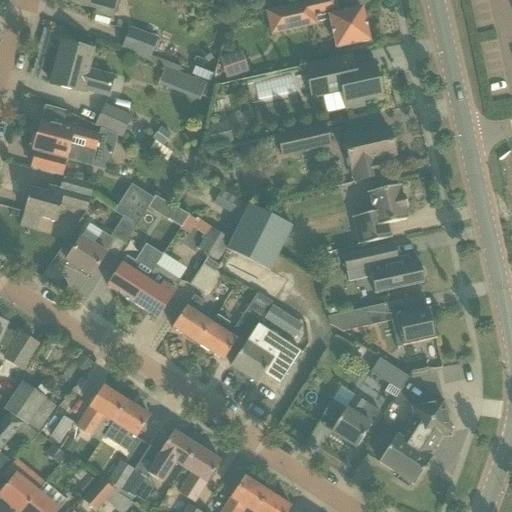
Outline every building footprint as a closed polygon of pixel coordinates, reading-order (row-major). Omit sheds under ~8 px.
[(73,0),(72,3),(96,9),(95,16),(93,23),(109,27),(110,20),(112,21),(115,14),(113,14),(116,0),(73,0)] [(337,10),(335,0),(318,0),(309,2),(266,12),(271,35),(316,25),(316,24),(329,21),(336,50),(369,42),(363,16),(362,9),(354,11),(338,14),(337,10)] [(121,49),(149,60),(157,40),(129,29),(121,49)] [(62,43),(50,86),(81,94),(82,90),(107,97),(112,79),(87,72),(93,52),(62,43)] [(218,60),(224,81),(246,74),(240,53),(218,60)] [(362,102),(381,98),(374,65),(354,69),(352,58),(304,68),(311,99),(341,92),(345,111),(363,107),(362,102)] [(191,76),(210,83),(213,74),(194,67),(191,76)] [(186,96),(192,81),(164,70),(158,85),(186,96)] [(205,85),(200,98),(210,103),(213,88),(205,85)] [(94,127),(101,129),(115,136),(121,139),(131,116),(104,104),(94,127)] [(91,167),(94,154),(99,136),(75,130),(75,128),(59,124),(58,128),(40,123),(37,137),(33,136),(30,147),(34,148),(33,152),(36,153),(32,168),(62,177),(66,160),(91,167)] [(210,149),(226,145),(222,125),(206,128),(210,149)] [(329,145),(325,127),(276,138),(280,156),(329,145)] [(154,142),(162,149),(163,148),(171,136),(161,128),(151,140),(154,142)] [(354,183),(380,177),(376,160),(394,156),(388,131),(361,137),(360,131),(346,134),(347,140),(344,141),(351,172),(352,171),(354,183)] [(198,166),(195,170),(196,176),(202,180),(206,179),(211,174),(209,168),(204,164),(198,166)] [(61,205),(87,212),(90,200),(89,200),(93,187),(63,178),(59,191),(47,188),(46,194),(30,190),(26,206),(20,227),(36,231),(39,218),(56,223),(61,205)] [(401,198),(398,187),(368,194),(371,206),(351,211),(359,246),(389,239),(386,225),(406,221),(403,210),(406,209),(404,198),(401,198)] [(136,227),(136,226),(144,213),(147,209),(152,201),(132,189),(115,214),(123,219),(136,227)] [(213,205),(241,221),(248,207),(221,191),(213,205)] [(152,201),(147,209),(167,222),(168,221),(175,209),(154,197),(152,201)] [(92,208),(91,214),(96,218),(102,214),(102,209),(97,206),(92,208)] [(291,227),(254,209),(249,206),(248,207),(241,221),(226,251),(269,272),(291,227)] [(136,227),(123,219),(110,239),(101,234),(93,247),(80,239),(66,261),(91,278),(105,255),(104,255),(106,252),(116,258),(136,227)] [(230,241),(210,228),(204,237),(197,249),(218,263),(230,241)] [(132,304),(146,281),(155,268),(163,256),(146,245),(135,262),(127,257),(107,288),(132,304)] [(359,254),(357,247),(344,250),(345,256),(343,257),(348,283),(369,278),(374,295),(423,284),(422,280),(423,279),(424,278),(424,276),(424,275),(424,273),(424,272),(423,271),(422,270),(421,269),(420,268),(419,265),(407,267),(405,257),(397,259),(394,246),(359,254)] [(208,298),(222,275),(214,272),(203,265),(189,286),(208,298)] [(179,283),(167,276),(155,268),(146,281),(132,304),(157,320),(171,297),(170,297),(179,283)] [(249,339),(271,303),(256,293),(229,336),(224,333),(230,325),(216,316),(211,324),(197,346),(222,362),(236,341),(235,341),(240,334),(249,339)] [(197,346),(211,324),(196,315),(204,303),(194,297),(186,309),(185,308),(172,329),(197,346)] [(407,314),(404,301),(367,309),(327,318),(329,325),(342,333),(391,322),(396,348),(402,347),(402,348),(436,340),(430,315),(425,316),(424,311),(407,314)] [(264,320),(294,339),(302,327),(272,307),(264,320)] [(0,322),(0,347),(10,352),(4,360),(21,371),(37,346),(20,335),(19,336),(4,329),(6,326),(0,322)] [(230,367),(257,385),(261,378),(273,385),(295,352),(258,327),(248,344),(246,343),(230,367)] [(82,356),(74,366),(85,374),(93,364),(82,356)] [(408,378),(391,368),(379,360),(370,374),(399,393),(408,378)] [(22,383),(3,410),(9,415),(21,423),(35,433),(54,407),(22,383)] [(126,403),(102,388),(76,429),(91,438),(104,419),(112,424),(126,403)] [(398,408),(404,399),(399,394),(392,405),(398,408)] [(379,413),(362,402),(354,397),(346,410),(345,410),(330,433),(356,449),(379,413)] [(427,457),(441,436),(450,434),(443,402),(395,412),(371,450),(382,457),(378,464),(399,477),(396,481),(407,488),(410,484),(413,486),(431,459),(427,457)] [(123,459),(150,418),(126,403),(112,424),(120,429),(108,449),(123,459)] [(21,423),(9,415),(0,424),(0,469),(6,463),(0,457),(0,448),(8,440),(21,423)] [(60,443),(72,424),(63,418),(50,437),(60,443)] [(183,469),(197,448),(173,433),(147,474),(162,484),(175,464),(183,469)] [(316,453),(323,438),(314,434),(307,449),(316,453)] [(67,439),(61,448),(72,456),(78,446),(67,439)] [(57,466),(65,457),(52,446),(45,455),(57,466)] [(194,504),(220,463),(197,448),(183,469),(191,475),(179,494),(194,504)] [(107,483),(119,490),(132,470),(120,463),(107,483)] [(133,499),(146,479),(132,470),(119,490),(133,499)] [(0,493),(0,499),(15,511),(21,511),(37,493),(15,475),(0,493)] [(86,475),(79,483),(88,492),(96,483),(86,475)] [(249,511),(254,511),(267,493),(244,478),(222,511),(243,511),(245,509),(249,511)] [(99,481),(81,503),(91,511),(95,511),(112,492),(99,481)] [(58,511),(59,511),(37,493),(21,511),(58,511)] [(288,511),(291,508),(267,493),(254,511),(288,511)] [(169,504),(179,511),(182,511),(190,503),(177,494),(169,504)]
